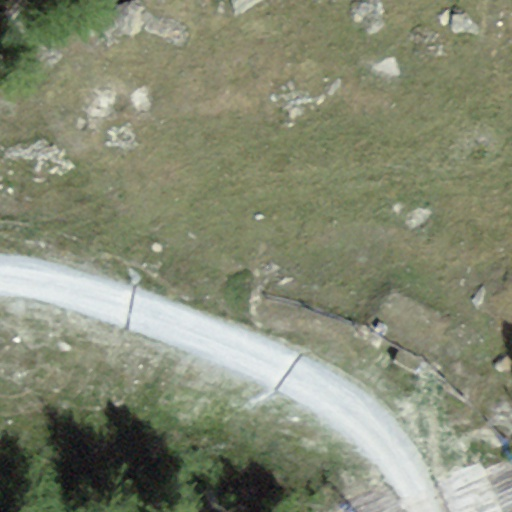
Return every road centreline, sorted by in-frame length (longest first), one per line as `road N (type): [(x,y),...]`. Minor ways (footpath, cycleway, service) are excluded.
road 1 (track): [(266,367),(0,287)]
road 2 (track): [(266,367),(395,511)]
